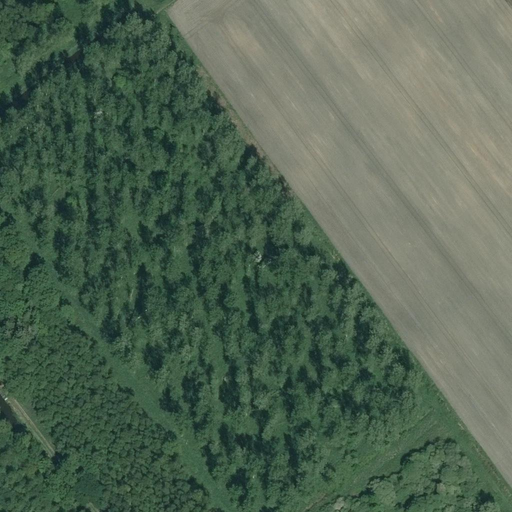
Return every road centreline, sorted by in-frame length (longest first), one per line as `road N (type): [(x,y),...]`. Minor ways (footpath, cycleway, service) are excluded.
road 1 (track): [(511,508),(142,16)]
road 2 (track): [(0,382),(98,511)]
